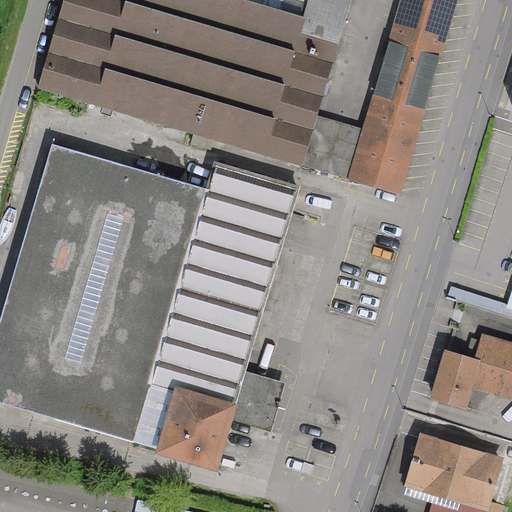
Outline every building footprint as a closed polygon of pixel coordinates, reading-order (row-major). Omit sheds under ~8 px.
[(303,164),(318,113),(351,0),(65,0),(39,86),(303,164)] [(457,0),(399,0),(362,126),(318,113),(303,164),(400,193),(457,0)] [(205,195),(56,149),(0,326),(0,404),(212,470),(226,426),(271,440),(290,382),(241,367),(294,196),(213,171),(205,195)] [(511,347),(480,339),(473,364),(445,356),(434,395),(479,407),(482,399),(511,406),(511,347)] [(494,511),(506,461),(417,441),(405,493),(433,500),(430,511),(494,511)]
